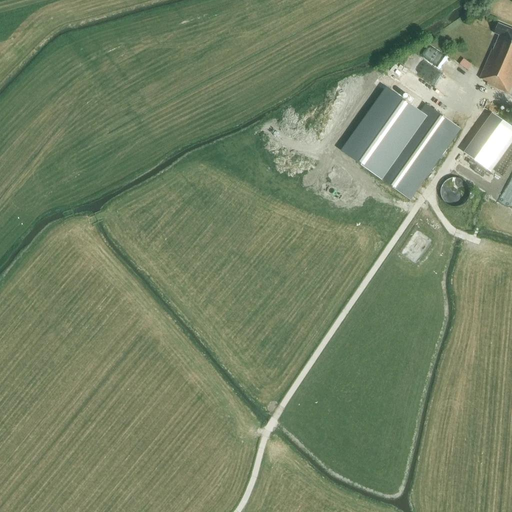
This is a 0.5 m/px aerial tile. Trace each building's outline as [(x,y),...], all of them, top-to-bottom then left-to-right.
[(486,84),(508,94),(511,85),(511,30),(498,24),(494,34),(499,36),(496,44),(493,50),(492,49),(479,79),(487,82),(486,84)] [(468,71),(472,65),(463,59),(460,65),(468,71)] [(418,95),(425,84),(394,64),(387,76),(418,95)] [(460,129),(426,105),(375,175),(411,200),(460,129)] [(511,139),(511,127),(493,114),(465,154),(490,171),(511,139)] [(445,201),(465,207),(471,185),(451,179),(445,201)]
